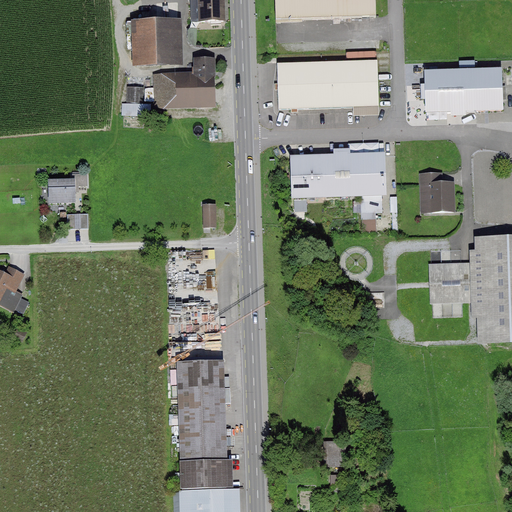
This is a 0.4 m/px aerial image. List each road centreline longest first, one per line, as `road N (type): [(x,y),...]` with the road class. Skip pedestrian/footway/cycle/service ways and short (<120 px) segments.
road 1 (tertiary): [(249,242),(258,511)]
road 2 (residential): [(0,252),(249,242)]
road 3 (tertiary): [(241,0),(249,242)]
road 4 (residential): [(398,0),(401,132)]
